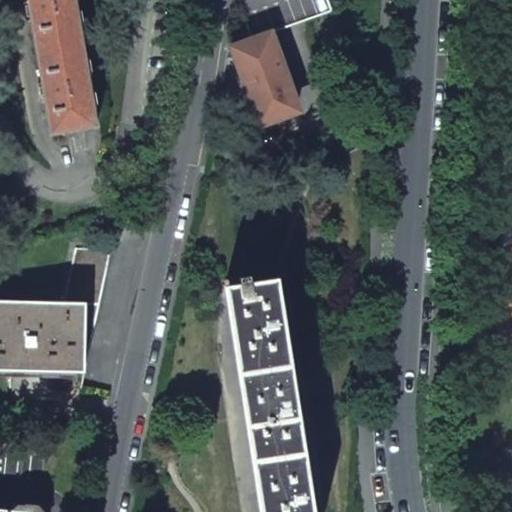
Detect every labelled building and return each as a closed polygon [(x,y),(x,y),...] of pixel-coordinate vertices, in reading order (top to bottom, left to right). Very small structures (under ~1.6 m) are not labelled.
[(27,0),(51,134),(96,127),(73,0),(27,0)] [(236,0),(251,40),(266,35),(331,12),(326,0),(236,0)] [(247,94),(259,127),(262,126),(263,128),(268,126),(266,124),(294,114),(289,100),(298,96),(280,46),(271,50),(266,35),(251,40),(230,48),(243,81),(239,82),(242,89),(244,95),(247,94)] [(511,137),(507,140),(499,285),(488,284),(486,316),(497,317),(496,335),(511,327),(511,137)] [(198,252),(204,284),(218,282),(238,279),(239,284),(250,282),(244,245),(198,252)] [(0,301),(0,371),(50,372),(47,385),(80,390),(110,250),(75,249),(63,303),(0,301)] [(225,287),(260,511),(313,511),(277,279),(225,287)] [(36,455),(77,465),(84,437),(43,426),(36,455)]
